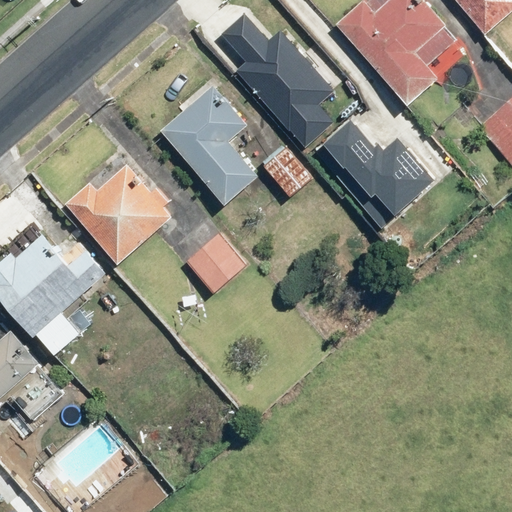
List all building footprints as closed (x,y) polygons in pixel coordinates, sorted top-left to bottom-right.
[(438,81),(426,67),(455,42),(417,0),(370,0),(361,0),(332,25),(405,109),(438,81)] [(511,12),(511,0),(450,0),(483,38),(511,12)] [(246,62),(236,72),(304,150),(334,124),(318,106),(335,91),(281,29),(265,43),(245,19),(224,37),(246,62)] [(182,162),(222,208),(254,180),(225,145),(246,127),(211,86),(157,133),(182,162)] [(511,96),(478,127),(511,164),(511,96)] [(354,123),(325,149),(342,168),(333,176),(379,226),(430,180),(398,145),(384,157),(354,123)] [(312,179),(282,147),(260,167),(290,200),(312,179)] [(129,259),(147,243),(182,211),(135,159),(106,185),(99,178),(75,200),(129,259)] [(0,280),(47,332),(77,304),(121,264),(101,242),(83,258),(54,227),(27,251),(21,245),(0,263),(0,280)] [(254,261),(226,229),(192,259),(221,291),(254,261)] [(24,322),(0,343),(0,405),(4,401),(54,355),(24,322)]
